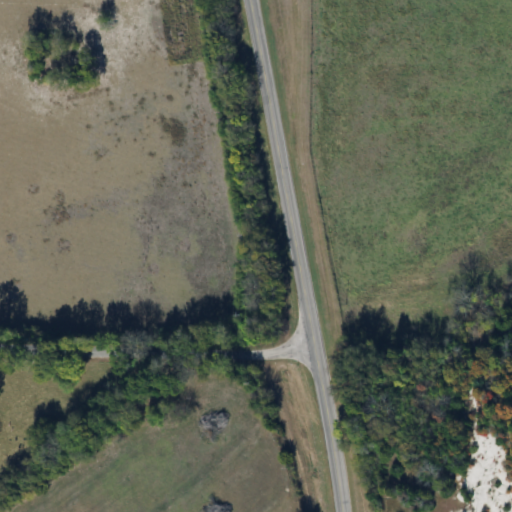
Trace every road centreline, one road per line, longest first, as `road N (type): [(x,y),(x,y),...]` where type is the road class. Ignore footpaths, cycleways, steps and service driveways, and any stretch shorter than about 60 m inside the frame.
road 1 (secondary): [(251,0),(341,511)]
road 2 (residential): [(0,350),(314,350)]
